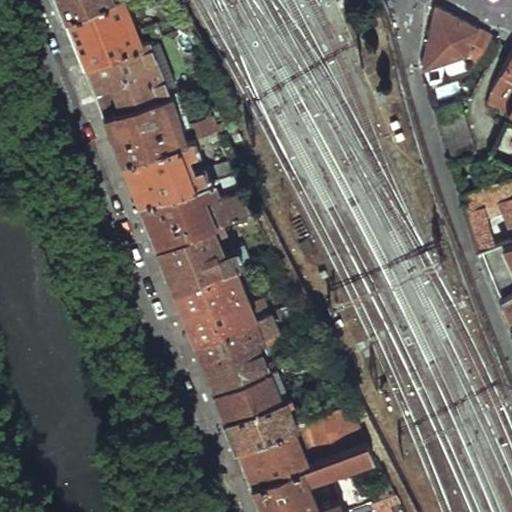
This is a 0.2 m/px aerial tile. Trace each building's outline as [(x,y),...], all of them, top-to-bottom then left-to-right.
[(58,0),(63,12),(96,0),(58,0)] [(142,42),(165,34),(161,21),(145,26),(147,32),(135,36),(121,0),(96,0),(63,12),(73,38),(83,61),(142,42)] [(422,64),(427,80),(439,75),(446,63),(443,59),(466,52),(477,59),(489,33),(462,19),(436,5),(422,64)] [(102,109),(161,90),(142,42),(83,61),(93,86),(102,109)] [(511,110),(511,47),(491,88),(489,98),(511,110)] [(121,157),(216,126),(212,112),(188,120),(188,124),(175,128),(161,90),(102,109),(112,135),(121,157)] [(435,107),(450,156),(472,148),(457,100),(435,107)] [(219,134),(216,126),(121,157),(129,178),(138,199),(211,175),(236,166),(230,154),(190,167),(182,152),(194,147),(193,141),(199,138),(202,140),(219,134)] [(511,173),(460,188),(478,247),(494,241),(483,202),(498,198),(510,237),(511,236),(511,173)] [(155,242),(207,221),(197,194),(216,186),(211,175),(138,199),(146,221),(155,242)] [(220,215),(247,205),(240,187),(214,198),(220,215)] [(172,284),(238,257),(231,243),(222,246),(212,219),(207,221),(155,242),(164,264),(172,284)] [(511,236),(510,237),(502,239),(511,260),(511,236)] [(257,308),(270,303),(267,298),(262,299),(258,291),(243,297),(234,273),(249,267),(246,260),(251,257),(250,252),(238,257),(172,284),(182,310),(192,336),(257,308)] [(511,289),(500,296),(506,313),(511,310),(511,289)] [(297,291),(289,295),(299,316),(308,312),(297,291)] [(201,357),(259,333),(253,317),(261,314),(257,308),(192,336),(196,346),(201,357)] [(271,362),(277,359),(275,354),(269,356),(259,333),(201,357),(207,373),(213,386),(271,362)] [(283,394),(288,392),(285,386),(280,387),(271,362),(213,386),(219,403),(225,417),(283,394)] [(236,445),(294,423),(283,394),(225,417),(231,431),(236,445)] [(294,423),(308,460),(369,436),(352,401),(294,423)] [(251,481),(308,460),(294,423),(236,445),(251,481)] [(375,449),(369,436),(308,460),(251,481),(262,509),(262,511),(339,511),(355,505),(350,490),(319,502),(309,475),(374,450),(375,449)] [(393,490),(371,499),(376,508),(398,500),(393,490)]
